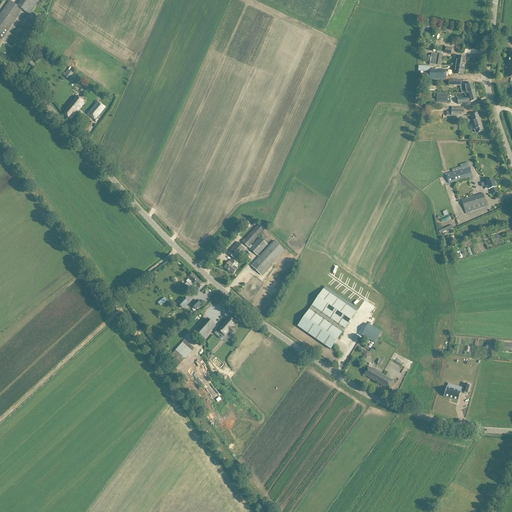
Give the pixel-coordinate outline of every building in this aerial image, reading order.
[(37,0),(22,0),(18,6),(29,14),(38,1),(37,0)] [(9,1),(0,13),(0,37),(2,39),(22,10),(9,1)] [(446,47),(444,54),(451,55),(453,48),(446,47)] [(431,53),(429,65),(441,66),(443,55),(431,53)] [(455,67),(464,68),(465,58),(454,56),(453,60),(456,60),(456,63),(453,63),(453,67),(455,67)] [(451,74),(462,76),(464,68),(455,67),(453,67),(451,74)] [(69,79),(74,73),(69,68),(65,73),(64,72),(63,74),(69,79)] [(446,72),(430,72),(430,80),(446,80),(446,72)] [(467,94),(468,93),(475,91),(472,83),(465,86),(460,87),(462,94),(467,94)] [(477,100),(475,91),(468,93),(469,97),(457,99),(458,104),(470,103),(470,102),(477,100)] [(437,94),(437,103),(448,103),(448,95),(437,94)] [(78,96),(63,114),(70,120),(85,102),(78,96)] [(98,101),(87,114),(95,120),(106,107),(98,101)] [(477,133),(483,131),(477,113),(470,115),(475,129),(474,130),(475,133),(477,133)] [(469,167),(446,175),(448,184),(472,177),(469,167)] [(497,192),(496,187),(497,187),(497,186),(496,183),(495,182),(494,183),(493,180),(490,181),(489,180),(486,181),(486,182),(481,184),(482,187),(487,185),(488,190),(490,189),(492,194),(497,192)] [(483,194),(462,201),(466,214),(487,207),(483,194)] [(258,224),(242,241),(257,255),(267,244),(260,238),(252,246),(251,245),(264,229),(258,224)] [(251,266),(261,275),(285,251),(275,241),(251,266)] [(237,242),(227,253),(235,259),(244,248),(237,242)] [(232,259),(224,268),(227,270),(228,269),(233,274),(238,269),(232,265),(235,262),(232,259)] [(359,309),(372,290),(332,264),(319,283),(359,309)] [(188,279),(186,281),(196,291),(198,288),(199,289),(204,284),(192,273),(187,278),(188,279)] [(323,289),(309,310),(342,333),(356,312),(323,289)] [(165,297),(158,302),(161,306),(168,301),(165,297)] [(181,301),(178,305),(183,309),(189,302),(183,297),(181,300),(181,301)] [(197,300),(192,305),(196,309),(201,304),(197,300)] [(309,310),(297,326),(331,349),(342,333),(309,310)] [(229,317),(218,330),(221,332),(220,333),(221,334),(222,333),(225,336),(229,331),(232,334),(235,330),(235,329),(235,330),(233,328),(232,327),(236,323),(235,323),(233,321),(232,320),(229,318),(229,317)] [(207,319),(195,333),(203,340),(212,329),(215,326),(212,323),(210,321),(207,319)] [(361,335),(375,343),(382,332),(368,324),(361,335)] [(185,341),(167,360),(177,368),(194,349),(185,341)] [(511,343),(503,343),(503,350),(511,351),(511,343)] [(442,374),(448,362),(420,348),(415,359),(422,363),(422,364),(442,374)] [(414,386),(423,368),(413,362),(404,380),(414,386)] [(381,373),(374,369),(374,370),(369,367),(364,375),(389,389),(394,382),(380,374),(381,373)] [(443,396),(443,397),(458,401),(460,393),(462,394),(462,393),(466,395),(467,395),(470,385),(469,385),(465,384),(465,383),(463,388),(460,387),(459,391),(446,387),(446,388),(444,396),(443,396)]
